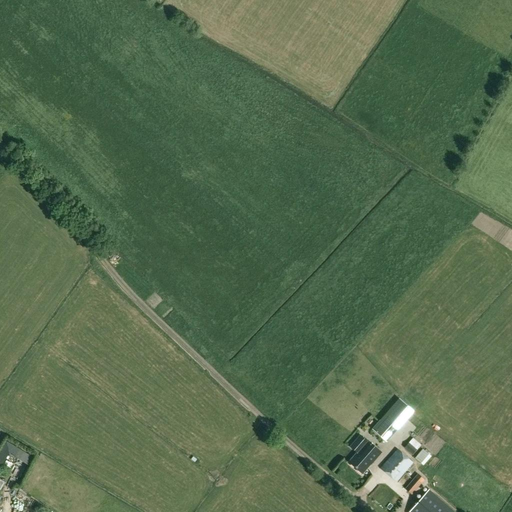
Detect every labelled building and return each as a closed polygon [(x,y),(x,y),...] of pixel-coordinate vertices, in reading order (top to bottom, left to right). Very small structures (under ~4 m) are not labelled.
[(398,402),(379,425),(389,433),(408,410),(398,402)] [(374,423),(368,429),(372,433),(378,426),(374,423)] [(428,445),(436,434),(432,431),(423,441),(428,445)] [(412,455),(417,450),(421,445),(413,438),(404,448),(412,455)] [(362,474),(381,452),(367,440),(348,462),(362,474)] [(426,446),(423,450),(422,449),(415,458),(423,466),(431,457),(430,456),(433,453),(426,446)] [(412,462),(397,449),(381,469),(396,481),(412,462)] [(411,495),(424,480),(418,474),(405,489),(411,495)] [(454,511),(429,489),(408,511),(454,511)]
